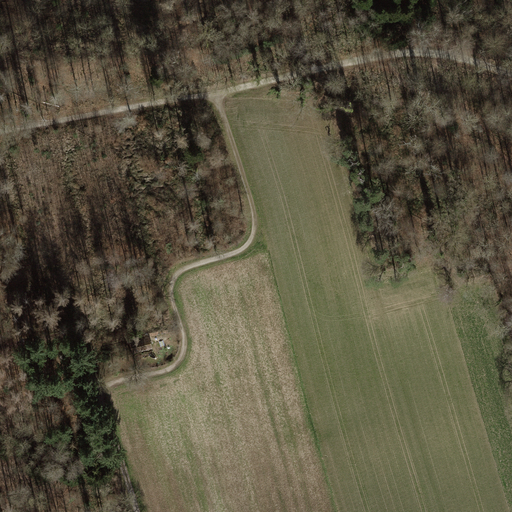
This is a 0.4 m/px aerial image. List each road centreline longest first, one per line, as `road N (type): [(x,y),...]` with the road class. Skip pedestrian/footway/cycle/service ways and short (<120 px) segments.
road 1 (track): [(511,73),(406,51),(216,95),(0,130)]
road 2 (track): [(97,385),(176,364),(184,338),(176,277),(249,244),(252,205),(216,95)]
road 3 (track): [(0,346),(74,338),(138,511)]
